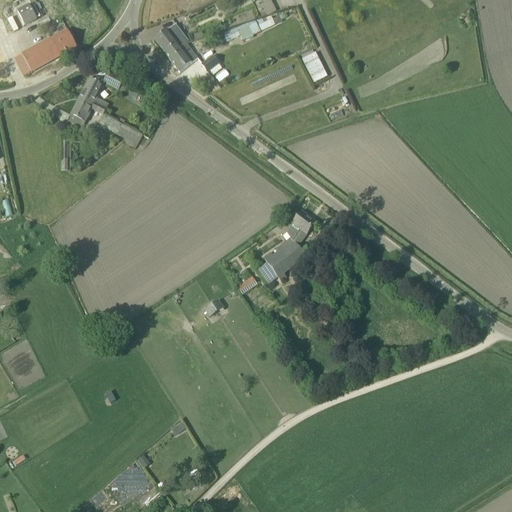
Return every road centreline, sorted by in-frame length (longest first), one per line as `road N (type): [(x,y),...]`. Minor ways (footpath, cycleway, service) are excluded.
road 1 (unclassified): [(511,336),(139,54)]
road 2 (track): [(194,511),(291,426),(473,352),(499,330)]
